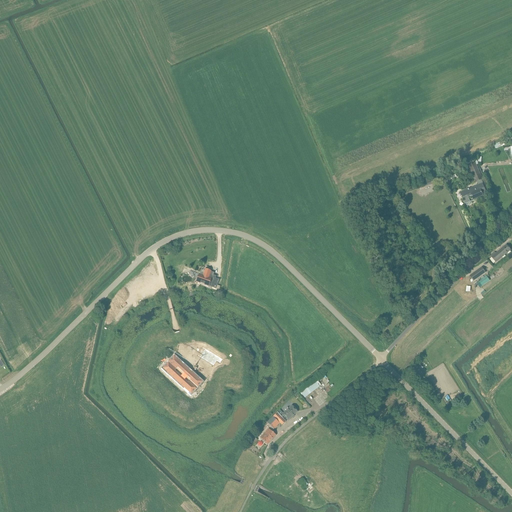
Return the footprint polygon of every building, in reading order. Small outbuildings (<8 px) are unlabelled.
[(511,144),(503,147),(504,151),(509,149),(511,158),(511,144)] [(476,163),(469,165),(476,182),(477,182),(478,185),(461,192),(465,204),(470,202),(468,199),(471,197),(472,201),(487,195),(481,180),(483,179),(476,163)] [(510,250),(510,249),(506,245),(496,254),(494,252),(490,255),(496,262),(510,250)] [(484,273),(484,272),(481,268),(470,276),(473,280),(484,273)] [(199,274),(196,282),(208,286),(208,285),(212,287),(215,278),(213,276),(209,275),(211,271),(205,269),(204,273),(203,276),(199,274)] [(490,281),(488,278),(486,276),(479,281),(482,286),(490,281)] [(203,352),(199,359),(209,365),(212,360),(214,361),(215,359),(203,352)] [(201,381),(175,357),(174,357),(173,357),(163,368),(163,369),(167,373),(191,394),(192,394),(197,398),(203,391),(198,386),(201,383),(202,382),(201,381)] [(301,393),(305,398),(319,387),(319,386),(321,385),(317,380),(316,381),(301,393)] [(278,413),(274,417),(279,423),(282,426),(286,422),(285,421),(287,419),(288,420),(297,412),(292,406),(283,415),(286,417),(284,419),(278,413)] [(279,423),(274,417),(267,423),(274,429),(279,423)] [(276,435),(272,432),(269,429),(260,438),(267,444),(276,435)] [(258,440),(257,439),(255,438),(247,447),(250,450),(258,440)] [(303,477),(297,480),(303,490),(308,486),(303,477)]
